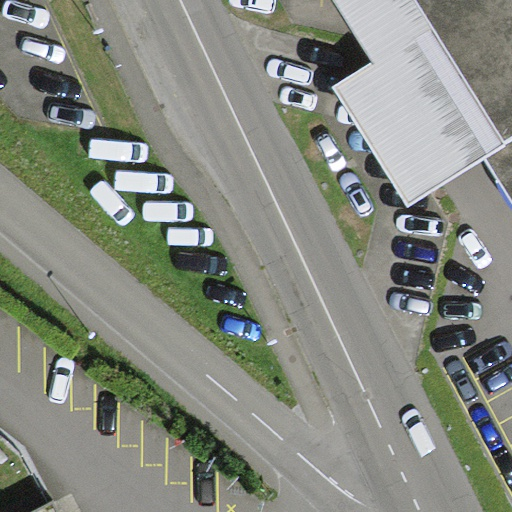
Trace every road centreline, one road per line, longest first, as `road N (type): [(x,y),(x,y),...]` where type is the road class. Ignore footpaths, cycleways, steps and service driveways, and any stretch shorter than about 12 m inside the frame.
road 1 (primary): [(411,498),(180,0)]
road 2 (unclassified): [(0,213),(333,497),(411,498)]
